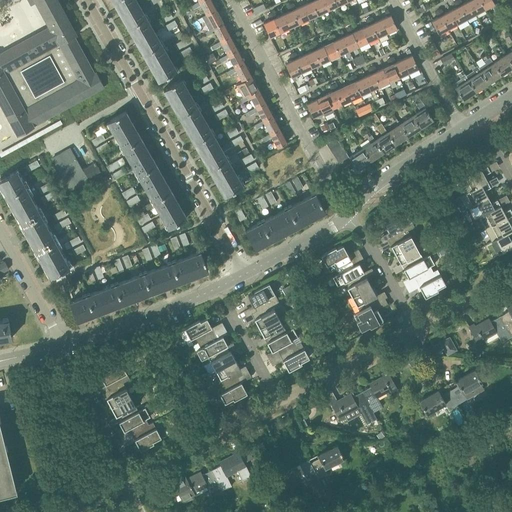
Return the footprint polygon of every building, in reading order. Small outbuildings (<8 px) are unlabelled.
[(104,88),(96,72),(96,71),(94,72),(93,73),(93,72),(73,37),(77,35),(77,34),(76,35),(56,0),(34,0),(49,27),(0,54),(0,97),(2,101),(0,104),(17,135),(16,135),(16,136),(34,126),(33,125),(67,106),(103,87),(104,88)] [(111,0),(127,26),(145,16),(136,0),(111,0)] [(210,0),(202,0),(200,1),(207,14),(207,15),(216,10),(210,0)] [(307,0),(308,2),(301,5),(308,20),(318,15),(310,0),(307,0)] [(310,0),(318,15),(327,11),(321,0),(310,0)] [(337,6),(333,0),(321,0),(327,11),(337,6)] [(456,7),(449,10),(457,24),(466,19),(456,0),(455,0),(453,2),(456,7)] [(460,0),(456,0),(466,19),(475,14),(468,1),(462,4),(460,0)] [(469,0),(468,1),(475,14),(485,9),(479,0),(469,0)] [(479,0),(485,9),(494,4),(494,3),(492,0),(479,0)] [(293,3),(289,4),(299,24),(308,20),(301,5),(295,8),(293,3)] [(288,11),(282,14),(289,29),(299,24),(289,4),(287,6),(288,11)] [(387,16),(380,19),(387,33),(397,28),(391,14),(389,15),(387,9),(385,11),(387,16)] [(441,9),(437,10),(448,29),(457,24),(449,10),(443,14),(441,9)] [(202,17),(198,19),(200,23),(204,21),(209,30),(211,30),(214,28),(223,23),(216,10),(207,15),(207,14),(202,17)] [(448,29),(437,10),(435,12),(437,17),(431,21),(438,34),(448,29)] [(274,12),(270,13),(280,33),(289,29),(282,14),(276,17),(274,12)] [(280,33),(270,13),(267,15),(269,20),(263,23),(270,38),(280,33)] [(127,26),(143,54),(161,43),(145,16),(127,26)] [(372,17),(368,18),(377,37),(387,33),(380,19),(374,22),(372,17)] [(367,25),(361,28),(367,42),(377,37),(368,18),(365,20),(367,25)] [(223,23),(214,28),(221,41),(230,36),(223,23)] [(318,33),(325,30),(322,25),(315,28),(318,33)] [(348,34),(342,37),(348,50),(358,46),(349,26),(346,29),(348,34)] [(353,26),(349,26),(358,46),(367,42),(361,28),(355,31),(353,26)] [(329,43),(323,46),(329,59),(339,55),(330,35),(327,38),(329,43)] [(334,35),(330,35),(339,55),(348,50),(342,37),(336,40),(334,35)] [(230,36),(221,41),(228,54),(237,49),(230,36)] [(143,54),(153,72),(158,81),(176,70),(161,43),(143,54)] [(310,51),(304,54),(310,68),(320,64),(311,44),(308,47),(310,51)] [(315,44),(311,44),(320,64),(329,59),(323,46),(317,48),(315,44)] [(237,49),(228,54),(235,68),(244,63),(237,49)] [(407,56),(401,59),(408,73),(418,68),(412,54),(411,55),(409,49),(406,52),(407,56)] [(296,52),(292,53),(301,72),(310,68),(304,54),(298,57),(296,52)] [(213,53),(205,57),(208,64),(217,60),(213,53)] [(301,72),(292,53),(289,55),(291,60),(284,63),(291,77),(301,72)] [(455,60),(451,53),(440,59),(443,64),(451,60),(452,62),(455,60)] [(501,74),(511,66),(511,63),(506,54),(493,63),(501,74)] [(219,59),(215,62),(217,65),(227,60),(225,56),(219,59)] [(393,57),(389,58),(398,77),(408,73),(401,59),(395,62),(393,57)] [(488,83),(501,74),(493,63),(489,57),(484,60),(483,61),(485,63),(478,67),(481,71),(488,83)] [(389,65),(383,68),(389,82),(392,88),(396,86),(393,80),(398,77),(389,58),(387,60),(389,65)] [(468,79),(475,91),(488,83),(481,71),(478,67),(475,62),(470,66),(473,71),(466,76),(468,79)] [(244,63),(235,68),(242,81),(251,76),(244,63)] [(370,74),(363,77),(370,90),(379,86),(370,66),(367,69),(369,72),(370,74)] [(374,66),(370,66),(379,86),(389,82),(383,68),(376,71),(374,66)] [(464,73),(464,74),(459,76),(460,78),(452,84),(462,99),(464,98),(465,100),(468,97),(467,96),(475,91),(468,79),(466,76),(464,73)] [(351,83),(344,86),(351,99),(360,95),(351,75),(349,78),(351,83)] [(355,75),(351,75),(360,95),(370,90),(363,77),(357,80),(355,75)] [(242,81),(236,84),(243,97),(246,95),(246,96),(249,94),(258,89),(251,76),(242,81)] [(178,116),(196,105),(181,79),(163,89),(178,116)] [(341,104),(332,84),(329,87),(332,92),(325,95),(331,108),(341,104)] [(341,104),(351,99),(344,86),(338,89),(336,84),(332,84),(341,104)] [(258,89),(249,94),(256,107),(266,102),(258,89)] [(322,113),(331,108),(325,95),(319,97),(316,92),(313,93),(322,113)] [(322,113),(313,93),(310,95),(312,100),(306,104),(312,117),(322,113)] [(374,100),(377,105),(384,102),(382,97),(374,100)] [(420,111),(412,116),(420,127),(433,119),(425,107),(419,98),(414,102),(420,111)] [(266,102),(256,107),(263,121),(273,116),(266,102)] [(212,132),(196,105),(178,116),(194,143),(212,132)] [(356,110),(359,116),(368,112),(365,106),(356,110)] [(253,109),(245,113),(247,117),(255,113),(253,109)] [(122,148),(141,138),(126,111),(107,121),(122,148)] [(375,113),(371,115),(375,122),(379,119),(375,113)] [(273,116),(263,121),(270,134),(280,129),(273,116)] [(412,116),(399,124),(407,136),(420,127),(412,116)] [(374,140),(382,152),(395,144),(387,132),(384,127),(381,123),(376,126),(382,135),(374,140)] [(399,124),(387,132),(395,144),(407,136),(399,124)] [(270,134),(267,135),(269,139),(272,138),(277,147),(287,142),(280,129),(270,134)] [(382,152),(374,140),(369,131),(364,134),(366,138),(367,138),(370,143),(362,148),(370,160),(382,152)] [(209,169),(227,159),(212,132),(194,143),(209,169)] [(326,143),(329,149),(339,142),(336,137),(326,143)] [(138,175),(156,164),(141,138),(122,148),(138,175)] [(329,149),(332,153),(342,147),(339,142),(329,149)] [(345,152),(342,147),(332,153),(336,158),(345,152)] [(100,172),(95,162),(82,170),(70,148),(52,158),(70,190),(88,180),(87,179),(100,172)] [(362,148),(349,157),(352,162),(356,169),(370,160),(362,148)] [(345,152),(336,158),(339,163),(349,157),(345,152)] [(352,162),(349,157),(339,163),(342,169),(352,162)] [(478,163),(474,157),(469,160),(473,167),(478,163)] [(242,186),(227,159),(209,169),(224,196),(242,186)] [(153,202),(171,191),(156,164),(138,175),(153,202)] [(458,181),(465,193),(487,181),(484,175),(490,172),(487,166),(481,169),(458,181)] [(0,184),(3,190),(5,195),(24,185),(16,171),(0,179),(0,184)] [(459,196),(466,209),(488,197),(484,190),(491,187),(487,181),(465,193),(459,196)] [(39,212),(24,185),(5,195),(18,217),(21,222),(39,212)] [(171,191),(153,202),(168,228),(187,218),(171,191)] [(315,193),(287,208),(297,226),(325,211),(315,193)] [(491,203),(488,197),(466,209),(472,221),(478,218),(478,217),(500,206),(497,199),(491,203)] [(504,212),(500,206),(478,217),(478,218),(485,230),(511,214),(511,212),(510,208),(504,212)] [(287,208),(259,223),(269,241),(297,226),(287,208)] [(389,232),(392,237),(393,237),(407,230),(414,226),(405,209),(390,217),(391,219),(384,222),(389,232)] [(54,240),(39,212),(21,222),(30,239),(36,250),(54,240)] [(511,222),(511,214),(485,230),(491,241),(491,242),(511,231),(511,227),(510,224),(511,222)] [(444,221),(437,224),(440,231),(447,227),(444,221)] [(269,241),(259,223),(245,230),(255,249),(269,241)] [(390,245),(395,255),(415,244),(407,230),(393,237),(392,237),(387,240),(390,245)] [(511,238),(511,231),(491,242),(491,241),(485,245),(492,258),(511,246),(511,242),(510,239),(511,238)] [(69,268),(54,240),(36,250),(51,278),(69,268)] [(455,241),(448,245),(451,250),(452,250),(458,247),(457,246),(456,245),(455,241)] [(458,244),(456,245),(457,246),(458,247),(460,251),(466,248),(462,242),(458,244)] [(403,269),(423,259),(422,258),(420,253),(415,244),(395,255),(400,263),(403,269)] [(329,271),(336,268),(350,260),(347,254),(342,245),(336,248),(335,247),(320,255),(326,266),(329,271)] [(171,262),(179,282),(208,271),(200,251),(171,262)] [(413,275),(416,281),(433,272),(430,266),(434,264),(429,255),(422,258),(423,259),(403,269),(408,278),(413,275)] [(336,268),(339,273),(332,277),(337,286),(344,282),(363,272),(358,262),(353,265),(350,260),(336,268)] [(149,293),(179,282),(171,262),(142,274),(149,293)] [(437,269),(433,272),(416,281),(419,286),(424,297),(438,290),(437,289),(445,284),(440,275),(437,269)] [(366,277),(363,272),(344,282),(351,297),(371,286),(366,277)] [(113,285),(120,304),(149,293),(142,274),(113,285)] [(253,305),(256,310),(256,311),(277,299),(274,294),(269,283),(253,291),(254,292),(248,296),(253,305)] [(91,316),(120,304),(113,285),(83,296),(91,316)] [(351,297),(359,311),(360,312),(374,304),(379,301),(376,295),(371,286),(351,297)] [(318,295),(310,299),(313,303),(320,299),(318,295)] [(91,316),(83,296),(69,302),(76,321),(91,316)] [(281,307),(277,299),(256,311),(256,310),(251,313),(254,319),(259,328),(278,317),(275,310),(281,307)] [(377,309),(374,304),(360,312),(359,311),(352,315),(360,330),(369,325),(370,327),(383,320),(377,309)] [(499,316),(511,337),(511,336),(511,305),(506,308),(508,311),(499,316)] [(511,337),(499,316),(491,321),(489,318),(475,326),(474,324),(468,327),(478,345),(485,342),(483,339),(496,332),(501,342),(511,337)] [(283,326),(278,317),(259,328),(263,336),(264,337),(267,342),(267,343),(286,332),(283,326)] [(193,345),(197,342),(214,333),(211,327),(206,318),(200,321),(199,320),(175,333),(179,340),(185,337),(186,339),(189,337),(190,339),(193,345)] [(0,320),(0,340),(12,338),(8,320),(0,320)] [(293,328),(286,332),(267,343),(271,351),(276,348),(280,354),(297,345),(296,345),(293,339),(298,337),(293,328)] [(329,337),(325,330),(320,334),(324,340),(329,337)] [(436,334),(441,342),(433,346),(435,353),(444,349),(447,354),(456,350),(449,338),(448,338),(444,330),(436,334)] [(217,338),(214,333),(197,342),(200,347),(196,350),(201,359),(202,359),(227,345),(222,336),(217,338)] [(300,342),(296,345),(297,345),(280,354),(282,360),(288,370),(301,363),(300,362),(309,357),(304,348),(300,342)] [(208,374),(215,370),(235,359),(230,350),(227,345),(202,359),(205,364),(203,365),(208,374)] [(418,356),(408,362),(416,376),(419,377),(424,367),(418,356)] [(214,383),(217,388),(238,377),(243,374),(235,359),(215,370),(220,378),(215,381),(214,383)] [(105,384),(108,390),(123,383),(129,379),(126,373),(121,362),(105,370),(106,372),(100,375),(105,385),(105,384)] [(372,412),(373,412),(382,407),(377,397),(390,390),(391,393),(397,389),(392,379),(396,377),(392,368),(381,373),(381,374),(382,376),(369,383),(370,387),(361,392),(372,412)] [(450,390),(458,404),(466,399),(467,400),(484,390),(480,383),(482,382),(475,369),(455,380),(456,381),(454,381),(457,386),(450,390)] [(217,388),(224,403),(232,398),(233,400),(247,393),(238,377),(217,388)] [(161,381),(166,390),(172,387),(167,378),(161,381)] [(108,390),(103,392),(106,398),(111,407),(130,397),(126,388),(123,383),(108,390)] [(458,404),(450,390),(442,395),(440,390),(438,391),(438,390),(419,401),(426,414),(445,404),(448,409),(458,404)] [(372,412),(361,392),(352,396),(351,393),(337,401),(336,398),(329,402),(340,420),(346,417),(348,420),(361,413),(366,424),(376,419),(373,412),(372,412)] [(130,397),(111,407),(116,416),(118,421),(118,422),(138,411),(135,406),(130,397)] [(145,407),(138,411),(118,422),(123,431),(128,428),(131,434),(149,424),(148,424),(146,419),(150,417),(145,407)] [(304,418),(300,421),(304,429),(308,426),(304,418)] [(149,424),(131,434),(134,439),(140,450),(153,443),(152,441),(161,437),(156,428),(155,428),(152,422),(148,424),(149,424)] [(11,486),(15,485),(11,469),(7,470),(4,458),(8,457),(4,441),(0,441),(0,429),(1,429),(0,425),(0,495),(12,492),(11,486)] [(319,458),(310,462),(310,463),(313,468),(318,479),(327,474),(325,468),(344,459),(337,445),(317,455),(319,458)] [(248,447),(242,450),(247,461),(253,458),(248,447)] [(220,465),(211,470),(221,490),(231,485),(226,476),(237,471),(242,481),(251,476),(237,450),(231,453),(232,455),(218,462),(220,465)] [(318,479),(313,468),(310,463),(310,462),(309,459),(300,464),(299,464),(280,474),(292,498),(300,494),(294,484),(306,478),(309,483),(318,479)] [(221,490),(211,470),(202,474),(200,471),(186,478),(185,476),(173,482),(182,501),(195,494),(194,492),(207,486),(211,495),(221,490)] [(324,490),(328,499),(339,493),(337,488),(333,491),(331,487),(324,490)]
